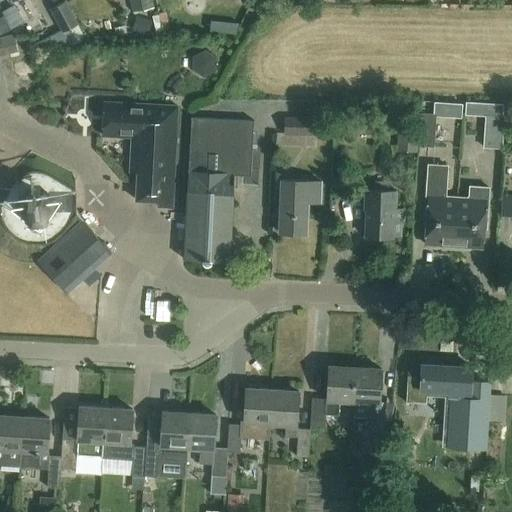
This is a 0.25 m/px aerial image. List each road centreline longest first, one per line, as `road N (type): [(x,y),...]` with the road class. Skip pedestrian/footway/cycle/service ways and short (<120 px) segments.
road 1 (residential): [(261,294),(185,282),(159,266),(111,216),(81,165),(0,119)]
road 2 (residential): [(0,348),(187,357),(261,294)]
road 3 (residential): [(511,308),(261,294)]
